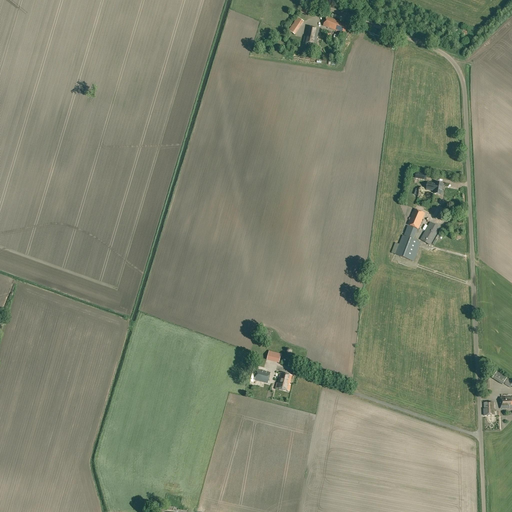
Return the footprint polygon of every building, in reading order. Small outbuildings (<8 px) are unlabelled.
[(345,34),(348,25),(327,17),(323,26),(345,34)] [(295,34),(304,22),(299,18),(290,30),(295,34)] [(317,40),(319,29),(308,27),(305,37),(303,43),(316,46),(318,40),(317,40)] [(435,184),(427,183),(426,190),(434,191),(434,193),(442,195),(443,184),(435,183),(435,184)] [(418,229),(425,214),(414,209),(408,225),(418,229)] [(430,245),(440,228),(431,222),(421,240),(430,245)] [(413,239),(417,230),(408,226),(404,236),(413,239)] [(414,262),(421,242),(403,236),(395,255),(414,262)] [(270,352),(268,360),(276,362),(278,354),(270,352)] [(268,383),(271,373),(257,370),(255,380),(268,383)] [(507,378),(496,371),(492,379),(502,385),(507,378)] [(292,375),(281,373),(278,384),(277,383),(276,388),(289,391),(291,385),(290,385),(291,382),(290,381),(291,380),(292,375)] [(500,409),(511,408),(511,397),(500,398),(500,409)] [(484,416),(494,415),(494,405),(493,405),(493,402),(484,403),(485,409),(484,409),(484,416)] [(157,508),(156,511),(162,511),(165,511),(166,507),(165,507),(166,504),(157,503),(157,508)]
